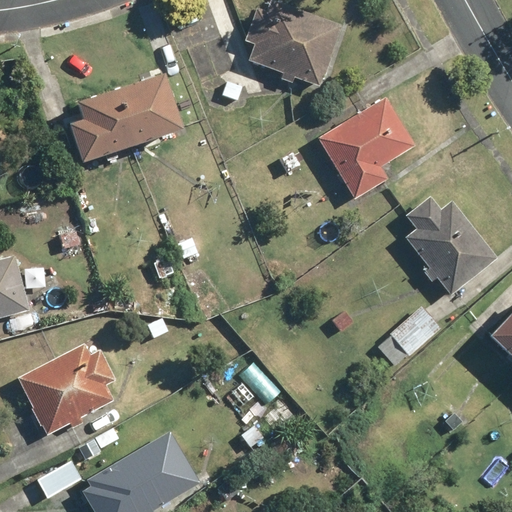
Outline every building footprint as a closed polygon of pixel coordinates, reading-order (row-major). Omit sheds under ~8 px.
[(247,51),(242,64),(313,90),(337,29),(269,3),(264,16),(251,11),(237,47),(247,51)] [(242,86),(223,81),(217,103),(237,108),(242,86)] [(70,172),(174,139),(154,82),(66,109),(71,127),(58,132),(70,172)] [(309,145),(348,207),(381,186),(372,172),(412,146),(381,99),(309,145)] [(292,153),(271,164),(279,180),(301,169),(292,153)] [(446,205),(435,214),(427,202),(398,220),(409,236),(400,243),(446,299),(493,261),(446,205)] [(75,225),(54,230),(60,254),(81,249),(75,225)] [(188,233),(170,241),(180,264),(199,256),(188,233)] [(165,258),(147,267),(157,287),(175,277),(165,258)] [(0,320),(25,314),(10,259),(0,261),(0,320)] [(511,302),(477,340),(511,371),(511,302)] [(423,308),(374,352),(392,372),(441,328),(423,308)] [(80,347),(10,381),(39,440),(65,428),(67,432),(79,427),(77,422),(109,407),(101,389),(109,385),(96,354),(86,358),(80,347)] [(271,413),(235,437),(265,481),(301,457),(271,413)] [(81,483),(85,490),(75,496),(84,511),(157,511),(196,490),(164,436),(81,483)] [(68,462),(33,482),(45,502),(80,482),(68,462)]
